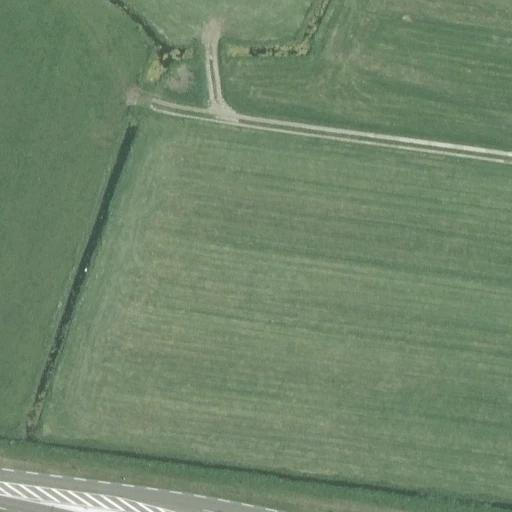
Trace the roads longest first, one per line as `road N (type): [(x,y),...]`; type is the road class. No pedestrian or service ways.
road 1 (track): [(0,417),(53,426),(511,410)]
road 2 (track): [(511,105),(296,23)]
road 3 (secondary): [(209,511),(0,478)]
